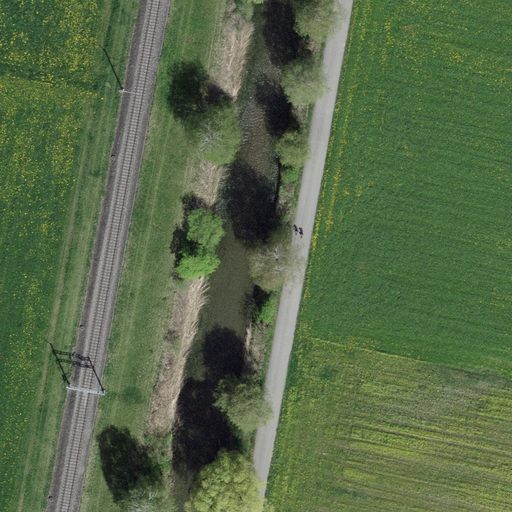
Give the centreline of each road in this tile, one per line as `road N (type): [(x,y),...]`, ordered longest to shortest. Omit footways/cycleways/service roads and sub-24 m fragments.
road 1 (track): [(127,0),(31,511)]
road 2 (unclassified): [(253,511),(346,0)]
